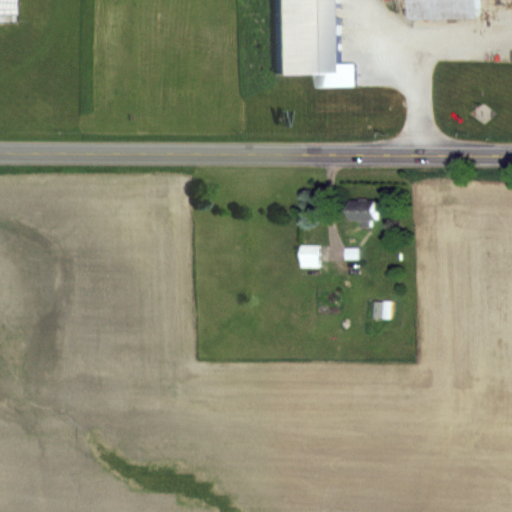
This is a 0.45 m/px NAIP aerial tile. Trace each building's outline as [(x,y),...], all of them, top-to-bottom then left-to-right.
[(272,0),(341,0),(344,72),(275,72),(272,0)] [(412,0),(480,0),(481,17),(413,18),(412,0)] [(354,199),(354,220),(381,220),(381,199),(354,199)] [(321,244),(304,244),(304,267),(321,267),(321,244)] [(360,246),(348,246),(348,259),(360,259),(360,246)] [(392,300),(376,300),(376,318),(392,318),(392,300)]
